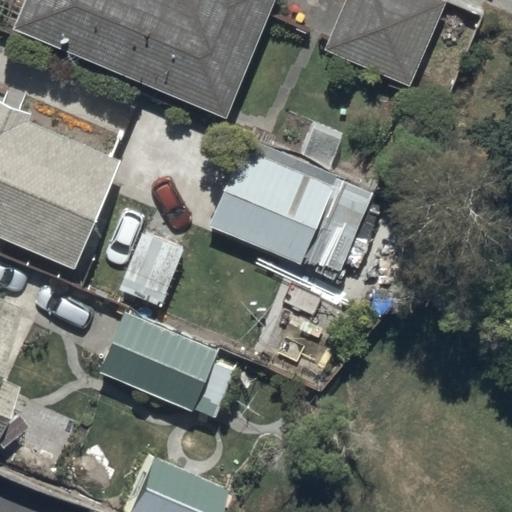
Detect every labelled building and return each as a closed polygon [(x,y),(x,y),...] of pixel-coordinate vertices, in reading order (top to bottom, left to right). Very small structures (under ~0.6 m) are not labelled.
[(25,0),(16,21),(227,109),(272,0),(25,0)] [(347,0),(329,44),(411,79),(444,0),(347,0)] [(0,229),(76,261),(122,153),(31,115),(34,109),(0,94),(0,229)] [(247,145),(214,221),(302,258),(335,182),(247,145)] [(145,227),(122,284),(163,300),(186,244),(145,227)] [(0,298),(0,411),(12,383),(0,377),(0,347),(18,306),(0,298)] [(128,309),(104,367),(218,413),(237,365),(216,357),(220,347),(128,309)] [(212,511),(223,487),(148,456),(124,511),(212,511)]
